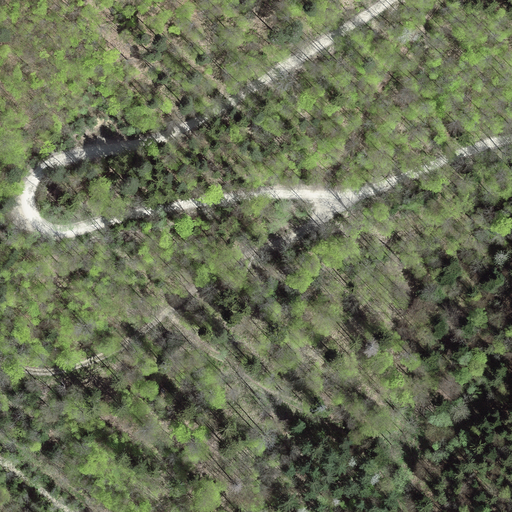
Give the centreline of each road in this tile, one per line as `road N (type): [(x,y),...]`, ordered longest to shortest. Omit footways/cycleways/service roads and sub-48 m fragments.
road 1 (unclassified): [(511,138),(348,194),(218,198),(73,230),(46,227),(33,216),(29,186),(47,165),(193,122),(388,0)]
road 2 (track): [(0,362),(48,371),(117,348),(226,264),(307,229),(321,211),(321,194)]
road 3 (track): [(402,511),(368,447),(160,317)]
